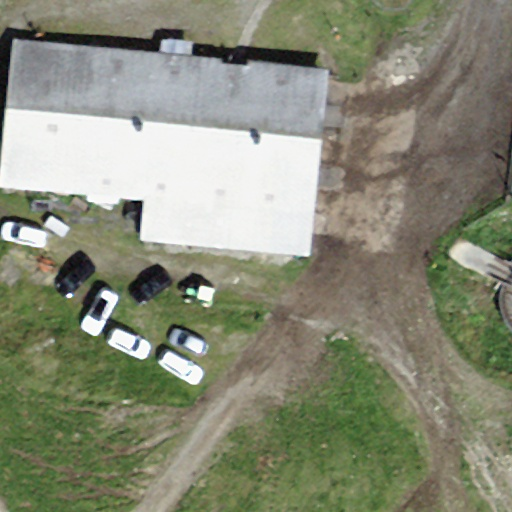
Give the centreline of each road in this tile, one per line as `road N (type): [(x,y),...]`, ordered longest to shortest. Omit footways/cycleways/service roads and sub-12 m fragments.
road 1 (track): [(373,266),(273,347),(145,511)]
road 2 (track): [(483,0),(472,128),(373,266)]
road 3 (track): [(373,266),(444,412),(460,511)]
